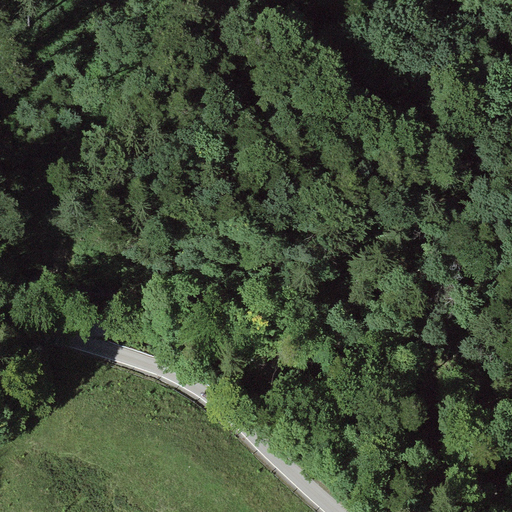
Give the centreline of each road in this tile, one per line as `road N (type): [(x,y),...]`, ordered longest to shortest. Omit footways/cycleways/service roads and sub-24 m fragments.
road 1 (track): [(511,507),(274,372),(145,335),(10,323)]
road 2 (unclassified): [(338,511),(199,388),(164,367),(0,320)]
